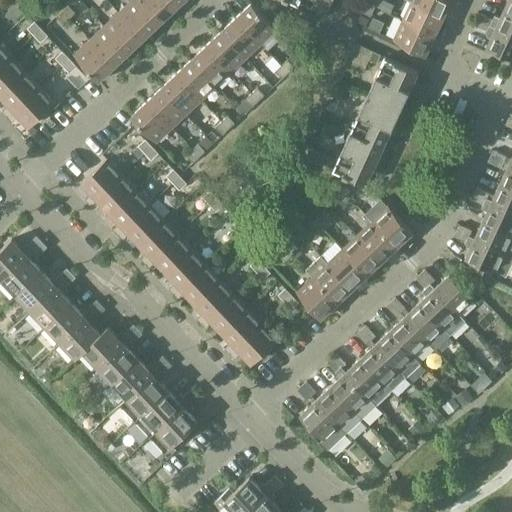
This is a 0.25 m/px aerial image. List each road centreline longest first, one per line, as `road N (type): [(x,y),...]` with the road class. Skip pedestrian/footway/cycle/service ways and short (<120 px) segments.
road 1 (residential): [(248,414),(432,240),(499,98),(443,71),(476,0)]
road 2 (residential): [(248,414),(139,298),(89,262),(17,187)]
road 3 (residential): [(17,187),(210,0)]
road 4 (residential): [(358,511),(248,414)]
